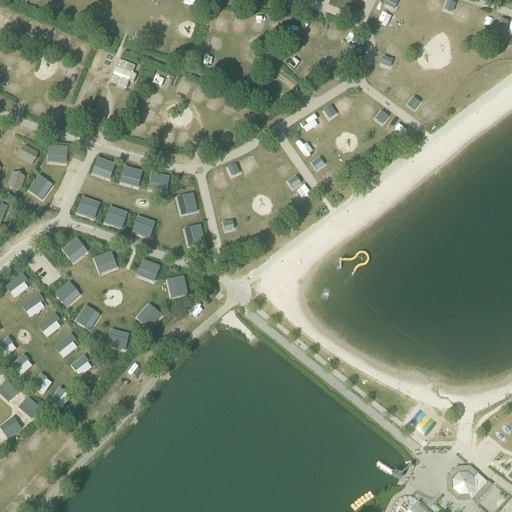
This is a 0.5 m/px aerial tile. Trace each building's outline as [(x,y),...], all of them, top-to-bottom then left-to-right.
[(389,0),(387,0),(385,7),(391,9),(392,7),(394,8),(396,6),(393,5),(394,2),(389,0)] [(447,2),(445,8),(447,9),(446,12),(449,12),(450,10),(452,11),(454,4),(447,2)] [(500,20),(498,26),(500,27),(499,30),(502,30),(503,28),(505,29),(508,22),(500,20)] [(383,58),(380,66),(386,68),(387,65),(390,66),(391,64),(388,63),(389,60),(383,58)] [(116,68),(118,69),(115,77),(113,76),(110,83),(126,89),(129,82),(133,84),(136,76),(132,74),(135,67),(119,61),(116,68)] [(411,101),(407,106),(413,111),(417,106),(415,104),(417,102),(415,101),(413,103),(411,101)] [(330,108),(323,112),(327,118),(329,116),(331,118),(333,117),(331,115),(334,113),(330,108)] [(381,113),(377,118),(379,120),(377,122),(379,124),(381,121),(383,123),(387,118),(381,113)] [(316,161),(311,165),(316,171),(321,167),(320,165),(322,164),(320,161),(318,163),(316,161)] [(235,166),(227,169),(230,175),(232,174),(233,176),(236,175),(235,173),(237,172),(235,166)] [(291,184),(289,185),(291,188),(293,186),(294,188),(300,184),(295,178),(290,182),(291,184)] [(229,223),(222,224),(224,232),(231,231),(230,228),(233,228),(232,225),(229,225),(229,223)] [(458,475),(452,482),(453,490),(460,496),(469,496),(471,501),(472,499),(487,484),(477,476),(474,480),(467,474),(458,475)]
